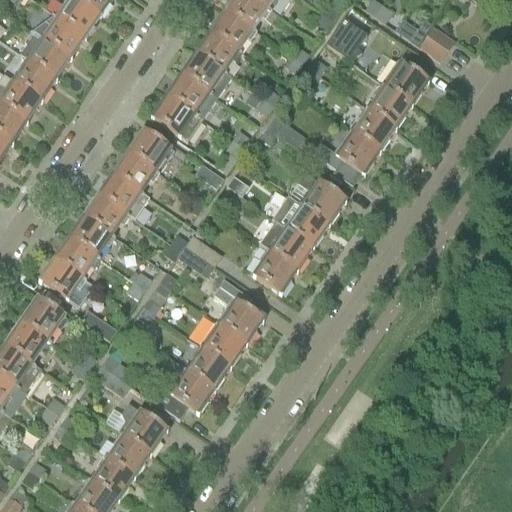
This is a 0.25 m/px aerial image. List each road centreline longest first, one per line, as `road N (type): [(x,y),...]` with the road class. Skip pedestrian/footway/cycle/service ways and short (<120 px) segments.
road 1 (residential): [(511,77),(209,511)]
road 2 (residential): [(0,273),(183,0)]
